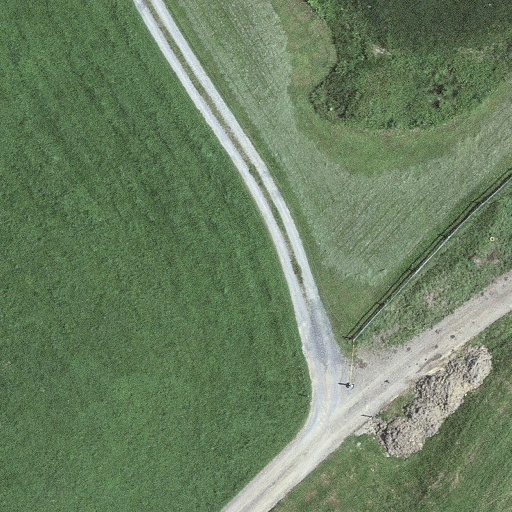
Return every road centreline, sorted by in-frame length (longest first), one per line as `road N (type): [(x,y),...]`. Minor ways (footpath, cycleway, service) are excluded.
road 1 (track): [(334,423),(305,240),(152,0)]
road 2 (track): [(245,511),(334,423),(511,290)]
